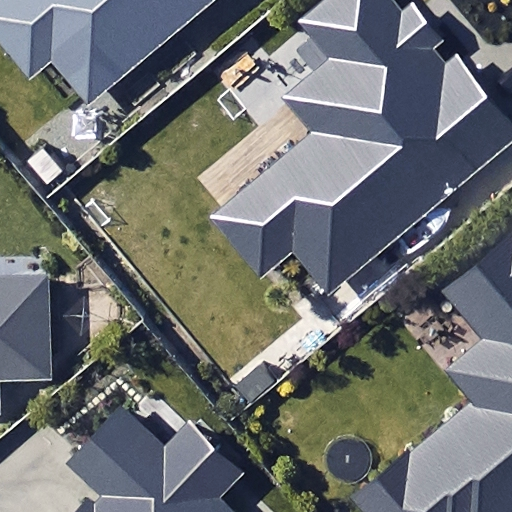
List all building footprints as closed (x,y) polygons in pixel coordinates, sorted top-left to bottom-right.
[(0,0),(0,36),(31,74),(53,56),(89,100),(210,0),(0,0)] [(511,137),(511,125),(405,0),(328,0),(300,24),(331,60),(286,98),(316,133),(217,217),(266,276),(298,248),(333,289),(511,137)] [(355,497),(367,511),(511,511),(511,231),(442,287),(483,339),(447,368),(474,402),(355,497)] [(0,273),(0,411),(1,412),(0,396),(0,377),(60,375),(55,271),(0,273)] [(193,424),(170,447),(125,403),(69,459),(101,491),(80,511),(246,511),(223,489),(241,471),(193,424)]
